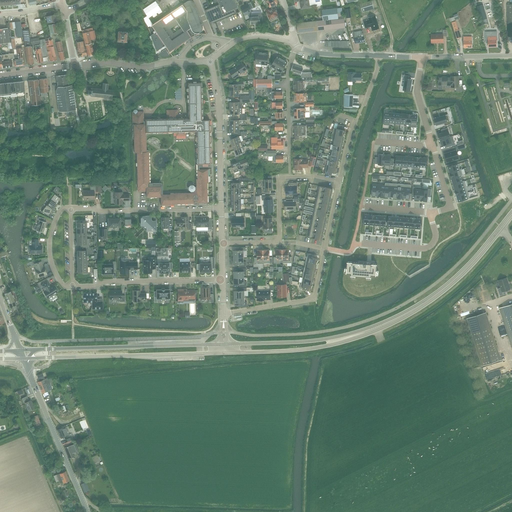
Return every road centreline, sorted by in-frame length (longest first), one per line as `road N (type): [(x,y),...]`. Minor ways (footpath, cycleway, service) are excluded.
road 1 (secondary): [(223,344),(20,351)]
road 2 (secondary): [(23,358),(223,353)]
road 3 (secondary): [(376,328),(450,282),(511,214)]
road 4 (secondary): [(86,511),(23,358)]
road 5 (secondary): [(223,353),(314,348),(376,328)]
road 6 (secondary): [(376,328),(223,344)]
road 7 (residential): [(222,279),(72,287)]
road 8 (residential): [(71,209),(221,209)]
road 9 (residential): [(210,60),(221,209)]
road 10 (residential): [(223,313),(313,298),(324,248)]
road 11 (residential): [(290,177),(295,42)]
